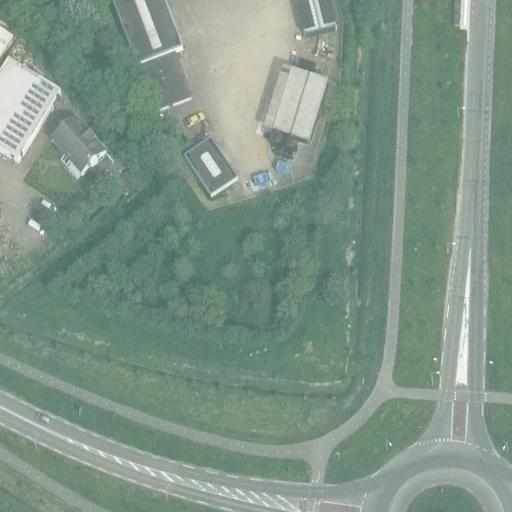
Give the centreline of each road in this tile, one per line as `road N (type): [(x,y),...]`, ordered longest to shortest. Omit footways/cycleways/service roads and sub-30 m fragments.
road 1 (unclassified): [(465,307),(480,0)]
road 2 (secondary): [(194,483),(0,405)]
road 3 (secondary): [(375,497),(194,483)]
road 4 (unclassified): [(479,460),(465,307)]
road 5 (unclassified): [(465,307),(438,452)]
